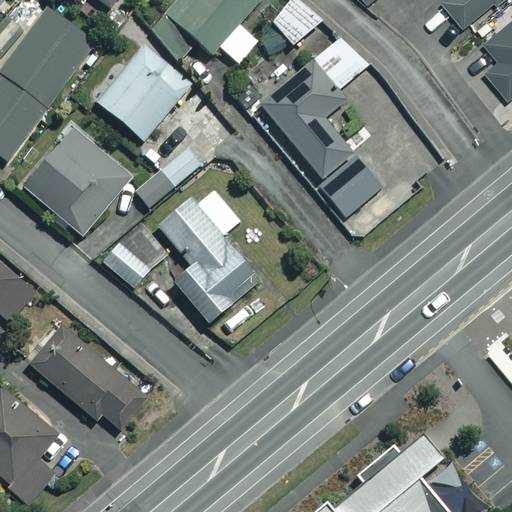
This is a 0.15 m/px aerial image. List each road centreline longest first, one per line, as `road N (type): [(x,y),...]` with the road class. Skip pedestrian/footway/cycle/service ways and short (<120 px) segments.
road 1 (residential): [(0,213),(254,433)]
road 2 (secondary): [(472,251),(254,433)]
road 3 (secondary): [(254,433),(160,511)]
